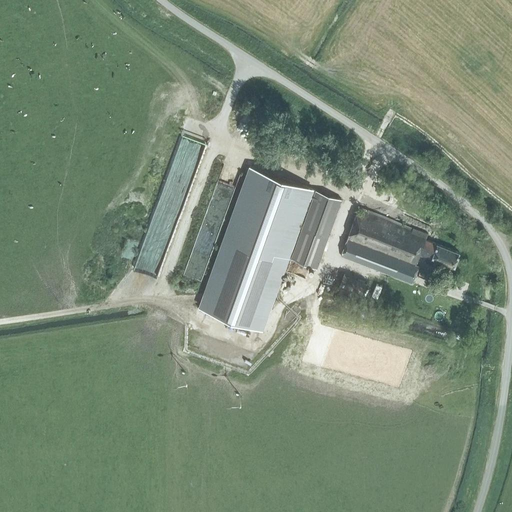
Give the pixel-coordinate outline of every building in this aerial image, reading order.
[(190,177),(197,180),(208,143),(184,136),(170,182),(187,187),(190,177)] [(250,166),(199,307),(261,329),(309,197),(312,198),(302,226),(290,258),(316,268),(341,199),(250,166)] [(453,267),(459,253),(425,239),(429,229),(360,202),(340,256),(411,283),(418,267),(415,265),(420,253),(453,267)] [(154,222),(137,270),(156,277),(160,266),(159,266),(163,255),(162,254),(169,236),(158,232),(159,228),(156,228),(158,224),(154,222)] [(364,297),(370,283),(348,273),(341,287),(364,297)]
